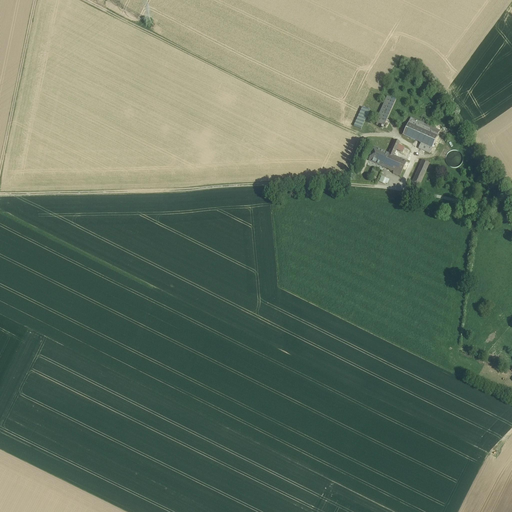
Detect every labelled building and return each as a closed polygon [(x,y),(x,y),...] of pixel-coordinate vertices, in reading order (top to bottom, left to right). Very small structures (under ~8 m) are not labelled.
[(387,97),(375,123),(384,127),(395,101),(387,97)] [(362,108),(354,126),(361,130),(369,111),(362,108)] [(440,131),(411,118),(408,123),(437,136),(440,131)] [(437,136),(408,123),(403,135),(422,144),(432,148),(437,136)] [(389,154),(388,154),(393,156),(400,142),(395,140),(389,154)] [(430,153),(432,148),(422,144),(420,148),(430,153)] [(389,154),(375,147),(368,160),(383,167),(388,154),(389,154)] [(460,152),(448,151),(448,164),(460,165),(460,152)] [(393,156),(388,154),(383,167),(393,172),(393,173),(400,177),(407,162),(406,162),(393,156)] [(422,160),(412,182),(419,185),(429,164),(422,160)] [(382,176),(380,182),(388,185),(390,179),(382,176)]
